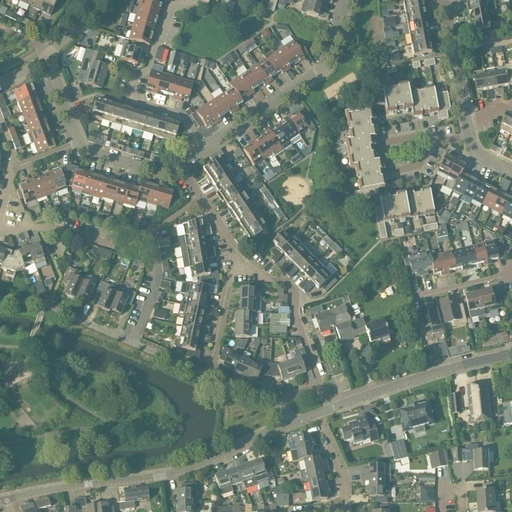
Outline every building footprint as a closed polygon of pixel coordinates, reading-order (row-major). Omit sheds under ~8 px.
[(39,11),(44,0),(31,0),(29,6),(39,11)] [(57,2),(52,0),(44,0),(39,11),(50,16),(57,2)] [(140,0),(138,8),(159,14),(161,5),(142,0),(140,0)] [(405,13),(424,10),(423,4),(435,2),(434,0),(418,0),(403,3),(405,13)] [(468,11),(487,7),(485,0),(466,0),(464,1),(465,5),(467,4),(468,11)] [(321,7),(304,2),(301,13),(317,18),(321,7)] [(389,11),(394,11),(394,5),(380,6),(381,17),(389,16),(389,11)] [(468,22),(489,18),(487,7),(468,11),(470,17),(467,18),(468,22)] [(136,16),(156,22),(159,14),(138,8),(136,16)] [(407,24),(426,20),(438,18),(437,14),(425,16),(424,10),(405,13),(407,24)] [(133,24),(154,30),(156,22),(136,16),(133,24)] [(409,35),(428,31),(426,25),(439,22),(438,18),(426,20),(407,24),(409,35)] [(468,22),(469,26),(471,26),(473,32),(491,29),(489,18),(468,22)] [(389,19),(382,20),(383,24),(384,28),(390,27),(391,27),(390,23),(389,19)] [(33,23),(31,29),(37,31),(39,26),(33,23)] [(131,32),(152,38),(154,30),(133,24),(131,32)] [(267,30),(261,34),(264,39),(271,34),(267,30)] [(411,45),(430,42),(438,40),(442,39),(441,35),(429,37),(428,31),(409,35),(411,45)] [(152,38),(131,32),(128,40),(149,46),(152,38)] [(252,40),(243,46),(246,50),(255,44),(252,40)] [(411,45),(413,56),(421,55),(424,56),(425,54),(432,53),(430,46),(439,44),(438,40),(430,42),(411,45)] [(293,41),(283,48),(294,63),(299,60),(300,62),(305,59),(304,58),(308,55),(301,45),(297,48),(293,41)] [(120,57),(122,46),(117,44),(114,56),(120,57)] [(123,46),(119,60),(137,65),(141,51),(123,46)] [(67,52),(67,53),(74,61),(77,58),(79,49),(74,47),(67,52)] [(164,49),(158,47),(154,60),(160,62),(164,49)] [(294,63),(283,48),(274,54),(286,72),(290,69),(289,67),(294,63)] [(286,72),(274,54),(272,50),(263,56),(265,60),(276,75),(281,72),(282,74),(286,72)] [(85,84),(101,89),(107,67),(99,64),(102,55),(91,51),(86,69),(89,69),(85,84)] [(276,75),(265,60),(256,66),(268,84),(272,81),(271,79),(276,75)] [(268,84),(256,66),(247,72),(258,87),(263,84),(264,86),(268,84)] [(495,69),(498,87),(509,85),(505,67),(495,69)] [(484,71),(488,89),(498,87),(495,69),(484,71)] [(156,95),(162,74),(151,71),(146,89),(150,90),(149,93),(156,95)] [(484,71),(473,73),(477,91),(488,89),(484,71)] [(258,87),(247,72),(238,78),(250,96),(254,93),(253,91),(258,87)] [(167,95),(172,77),(162,74),(156,95),(160,96),(161,93),(167,95)] [(176,101),(183,80),(172,77),(167,95),(172,97),(172,99),(176,101)] [(250,96),(238,78),(229,84),(232,88),(240,100),(240,99),(245,96),(246,98),(250,96)] [(176,101),(181,102),(182,100),(188,101),(194,83),(183,80),(176,101)] [(71,87),(76,99),(83,97),(78,85),(71,87)] [(386,115),(411,110),(412,110),(409,92),(407,85),(382,89),(381,90),(382,90),(382,94),(383,98),(384,102),(384,106),(386,115)] [(14,92),(18,103),(38,95),(37,91),(34,92),(32,86),(14,92)] [(232,88),(223,94),(235,112),(239,109),(238,107),(243,103),(240,99),(240,100),(232,88)] [(438,113),(435,95),(434,88),(409,92),(412,110),(411,110),(412,118),(437,113),(438,113)] [(438,113),(437,113),(438,120),(448,119),(446,112),(450,111),(447,93),(435,95),(438,113)] [(235,112),(223,94),(214,100),(225,116),(229,112),(231,114),(235,112)] [(22,113),(40,106),(38,101),(40,100),(38,95),(18,103),(17,103),(21,114),(22,113)] [(225,116),(214,100),(205,106),(217,124),(221,121),(220,119),(225,116)] [(101,121),(101,120),(106,104),(96,101),(91,117),(101,120),(101,121)] [(106,104),(101,120),(101,121),(112,124),(117,107),(106,104)] [(40,106),(22,113),(26,123),(46,116),(44,111),(42,112),(40,106)] [(217,124),(205,106),(191,116),(199,128),(204,125),(206,128),(209,126),(211,128),(217,124)] [(117,107),(112,124),(122,127),(124,120),(127,110),(117,107)] [(7,108),(1,111),(4,120),(10,117),(7,108)] [(127,110),(124,120),(122,127),(132,130),(137,113),(127,110)] [(371,139),(375,138),(371,112),(361,114),(357,115),(353,115),(349,116),(345,117),(350,141),(350,143),(367,140),(371,139)] [(137,113),(132,130),(143,133),(148,116),(137,113)] [(287,118),(299,136),(308,130),(310,132),(315,128),(308,118),(303,122),(298,114),(293,117),(291,115),(287,118)] [(510,135),(511,130),(511,116),(508,114),(500,130),(510,135)] [(30,133),(47,127),(45,121),(48,120),(46,116),(26,123),(30,133)] [(153,136),(158,119),(148,116),(143,133),(153,136)] [(290,142),(299,136),(287,118),(283,121),(284,123),(279,126),(290,142)] [(153,136),(163,139),(168,122),(158,119),(153,136)] [(168,122),(163,139),(174,142),(179,125),(168,122)] [(290,142),(279,126),(275,129),(273,127),(269,130),(283,151),(293,145),(290,142)] [(34,143),(54,136),(52,131),(49,132),(47,127),(30,133),(34,143)] [(283,151),(269,130),(265,133),(266,135),(261,138),(272,154),(275,157),(283,151)] [(34,143),(38,154),(55,147),(53,141),(55,140),(54,136),(34,143)] [(12,140),(15,149),(21,147),(17,138),(12,140)] [(272,154),(261,138),(257,141),(255,139),(251,142),(263,160),(272,154)] [(371,139),(367,140),(350,143),(350,141),(345,142),(350,168),(355,167),(355,166),(375,163),(371,139)] [(494,141),(490,150),(496,153),(498,149),(501,144),(494,141)] [(263,160),(251,142),(247,145),(248,147),(243,151),(254,166),(263,160)] [(301,152),(304,157),(311,153),(307,148),(301,152)] [(204,176),(207,179),(224,168),(221,162),(224,160),(218,151),(209,157),(212,162),(203,169),(206,174),(204,176)] [(298,155),(292,158),(295,163),(301,159),(298,155)] [(446,179),(457,158),(453,155),(451,158),(446,155),(437,172),(447,177),(446,179)] [(452,190),(456,181),(457,182),(462,171),(463,171),(466,165),(460,162),(463,157),(459,155),(457,158),(446,179),(446,180),(448,181),(446,185),(445,188),(451,191),(452,190)] [(355,167),(359,192),(365,191),(369,191),(373,190),(377,189),(385,188),(380,162),(375,163),(355,166),(355,167)] [(69,187),(69,165),(68,165),(59,169),(60,171),(54,173),(53,171),(49,173),(56,193),(67,189),(67,188),(69,187)] [(82,192),(88,171),(84,170),(83,172),(77,171),(78,168),(69,165),(69,187),(71,188),(71,189),(82,192)] [(282,172),(278,166),(271,171),(274,177),(282,172)] [(224,168),(207,179),(209,183),(211,181),(215,187),(230,177),(224,168)] [(88,171),(82,192),(81,194),(92,197),(98,177),(92,175),(93,173),(88,171)] [(270,171),(261,178),(263,180),(265,183),(274,177),(270,171)] [(462,195),(471,178),(466,176),(467,173),(463,171),(462,171),(457,182),(456,181),(452,190),(453,190),(453,193),(459,196),(462,195)] [(56,193),(49,173),(44,175),(45,177),(40,179),(46,197),(56,193)] [(102,200),(109,178),(104,176),(104,179),(98,177),(92,197),(102,200)] [(230,177),(215,187),(218,192),(216,194),(219,197),(236,185),(230,177)] [(113,204),(113,201),(119,183),(113,181),(114,179),(109,178),(102,200),(113,204)] [(472,200),(482,181),(477,179),(476,181),(471,178),(462,195),(472,200)] [(46,197),(40,179),(34,181),(33,179),(29,180),(36,201),(46,197)] [(36,201),(29,180),(24,182),(25,185),(19,187),(20,190),(16,191),(20,199),(23,198),(26,205),(36,201)] [(147,204),(152,186),(146,184),(147,181),(142,180),(139,189),(140,189),(136,201),(137,201),(147,204)] [(482,205),(490,188),(485,185),(486,183),(482,181),(472,200),(482,205)] [(124,204),(130,184),(125,182),(125,185),(119,183),(113,201),(124,204)] [(137,201),(136,201),(140,189),(139,189),(134,188),(135,185),(130,184),(124,204),(123,207),(134,210),(134,208),(135,208),(137,201)] [(157,207),(163,186),(158,185),(158,187),(152,186),(147,204),(157,207)] [(227,205),(242,194),(250,190),(247,186),(240,191),(236,185),(219,197),(221,201),(223,199),(227,205)] [(157,207),(168,210),(173,192),(167,190),(168,188),(163,186),(157,207)] [(440,191),(432,187),(434,202),(440,191)] [(491,210),(501,191),(497,189),(496,191),(490,188),(482,205),(491,210)] [(404,194),(405,202),(409,219),(434,214),(429,189),(404,194)] [(242,194),(227,205),(230,210),(228,212),(231,215),(248,203),(245,198),(252,193),(250,190),(242,194)] [(262,194),(267,201),(272,198),(267,191),(262,194)] [(501,215),(510,198),(504,195),(505,193),(501,191),(491,210),(501,215)] [(381,211),(382,215),(382,219),(383,223),(383,224),(384,224),(409,219),(405,202),(404,194),(379,198),(380,208),(381,211)] [(511,220),(511,217),(511,199),(510,198),(501,215),(511,220)] [(268,203),(273,210),(278,206),(273,200),(268,203)] [(248,203),(231,215),(233,219),(235,217),(239,223),(254,212),(248,203)] [(43,218),(49,215),(47,210),(41,212),(43,218)] [(254,212),(239,223),(243,228),(240,230),(243,233),(260,221),(254,212)] [(205,232),(211,231),(210,227),(202,229),(200,222),(191,223),(190,217),(183,219),(179,221),(179,226),(182,226),(184,236),(202,233),(205,232)] [(260,221),(243,233),(245,237),(247,235),(251,241),(267,231),(260,221)] [(436,233),(437,239),(447,237),(445,226),(439,227),(440,232),(436,233)] [(272,243),(280,251),(293,238),(286,230),(272,243)] [(186,247),(204,243),(202,233),(184,236),(186,247)] [(6,252),(1,269),(6,271),(5,276),(14,278),(15,273),(25,269),(18,252),(14,254),(12,258),(10,257),(12,253),(10,252),(11,248),(13,249),(14,246),(10,239),(9,238),(7,245),(5,251),(6,252)] [(293,238),(280,251),(278,253),(274,257),(271,260),(274,263),(283,254),(288,259),(301,245),(293,238)] [(157,241),(159,249),(168,247),(170,245),(169,239),(157,241)] [(483,244),(488,265),(492,264),(492,261),(498,260),(504,258),(505,256),(502,247),(504,247),(502,241),(501,241),(494,242),(483,244)] [(182,258),(188,257),(206,254),(215,253),(214,249),(205,250),(204,243),(186,247),(180,248),(182,258)] [(38,244),(28,248),(35,265),(45,261),(38,244)] [(488,265),(483,244),(472,247),(477,265),(477,268),(478,269),(479,269),(480,269),(480,268),(480,267),(480,264),(482,264),(483,266),(488,265)] [(301,245),(288,259),(292,263),(283,272),(286,275),(289,272),(295,266),(309,253),(301,245)] [(462,249),(467,270),(471,269),(471,267),(477,265),(472,247),(462,249)] [(35,265),(28,248),(18,252),(25,269),(27,276),(37,272),(34,265),(35,265)] [(102,259),(104,252),(97,249),(95,256),(102,259)] [(451,252),(455,270),(461,269),(462,271),(467,270),(462,249),(451,252)] [(445,275),(440,255),(435,256),(434,251),(429,252),(430,257),(433,271),(434,275),(440,274),(441,276),(445,275)] [(430,257),(429,252),(418,255),(423,276),(428,275),(427,272),(433,271),(430,257)] [(450,272),(455,270),(451,252),(440,255),(445,275),(450,274),(450,272)] [(188,257),(189,268),(208,265),(207,259),(215,257),(215,253),(206,254),(188,257)] [(309,253),(295,266),(289,272),(292,275),(298,269),(303,274),(316,261),(309,253)] [(423,276),(418,255),(403,259),(407,273),(411,272),(412,276),(418,274),(419,277),(423,276)] [(316,261),(303,274),(308,279),(299,288),(302,291),(305,288),(304,288),(309,283),(311,282),(324,268),(316,261)] [(208,265),(189,268),(191,279),(197,278),(197,282),(218,286),(219,280),(218,269),(209,271),(208,265)] [(76,299),(83,282),(77,279),(80,273),(68,268),(61,284),(63,285),(68,288),(65,295),(68,296),(67,297),(74,300),(74,299),(76,299)] [(324,268),(311,282),(319,289),(332,276),(324,268)] [(169,271),(163,272),(162,278),(172,280),(170,271),(169,271)] [(98,294),(102,283),(97,280),(86,276),(83,282),(76,299),(84,303),(85,301),(87,302),(92,291),(98,294)] [(169,291),(170,283),(161,281),(159,287),(159,289),(169,291)] [(36,297),(46,296),(43,283),(33,285),(36,297)] [(109,312),(116,295),(118,290),(108,285),(102,283),(98,294),(103,296),(98,307),(109,312)] [(206,299),(208,288),(197,286),(190,284),(188,295),(206,299)] [(374,287),(376,293),(383,290),(381,285),(374,287)] [(255,301),(255,289),(240,288),(240,301),(255,301)] [(119,289),(118,290),(116,295),(109,312),(110,311),(120,315),(125,304),(131,306),(136,294),(131,292),(130,293),(119,289)] [(478,293),(483,316),(497,313),(497,311),(497,310),(502,309),(499,294),(492,295),(490,290),(478,293)] [(478,293),(465,296),(471,319),(478,317),(483,316),(478,293)] [(206,299),(188,295),(184,295),(184,298),(187,298),(186,306),(180,304),(180,305),(213,312),(214,307),(205,305),(206,299)] [(454,327),(467,324),(462,305),(456,306),(454,299),(440,302),(445,324),(453,322),(454,327)] [(240,301),(239,313),(251,313),(251,314),(255,314),(255,301),(240,301)] [(422,307),(420,307),(425,329),(430,327),(432,334),(443,332),(439,317),(433,318),(430,305),(428,305),(428,304),(421,305),(422,307)] [(213,312),(180,305),(177,315),(202,320),(203,314),(212,315),(213,312)] [(335,327),(341,344),(355,338),(355,337),(366,333),(370,344),(379,340),(380,344),(389,340),(388,337),(389,337),(383,321),(365,327),(362,319),(351,323),(344,305),(314,316),(320,333),(335,327)] [(153,318),(165,320),(166,313),(154,310),(153,318)] [(250,326),(251,314),(251,313),(239,313),(235,313),(235,325),(250,326)] [(289,320),(280,320),(281,314),(278,314),(278,315),(272,315),(272,320),(270,321),(270,326),(280,327),(286,327),(289,327),(289,320)] [(202,320),(177,315),(183,317),(181,327),(199,331),(202,320)] [(250,326),(235,325),(234,338),(250,338),(250,326)] [(199,331),(181,327),(179,338),(197,341),(199,331)] [(483,337),(485,346),(509,341),(507,332),(483,337)] [(197,341),(179,338),(178,341),(177,341),(175,342),(174,346),(175,348),(177,348),(187,351),(186,353),(186,358),(199,360),(200,352),(195,352),(197,341)] [(236,338),(234,346),(245,349),(247,341),(236,338)] [(450,343),(439,346),(441,356),(453,354),(450,343)] [(465,345),(458,347),(460,354),(467,353),(466,347),(465,345)] [(233,372),(240,358),(228,353),(230,351),(224,348),(219,360),(224,362),(222,367),(233,372)] [(294,377),(305,373),(304,367),(309,365),(303,348),(294,352),(296,360),(288,362),(294,377)] [(426,362),(438,359),(436,351),(424,354),(426,362)] [(245,377),(251,363),(240,358),(233,372),(245,377)] [(294,377),(288,362),(277,367),(276,364),(270,364),(269,377),(280,377),(282,381),(294,377)] [(269,377),(270,364),(264,364),(262,368),(251,363),(245,377),(256,382),(259,376),(269,377)] [(487,384),(466,386),(470,423),(491,421),(487,384)] [(459,406),(458,395),(450,396),(451,406),(459,406)] [(511,417),(511,402),(502,402),(503,423),(511,422),(511,417)] [(427,404),(417,407),(417,406),(409,408),(409,409),(399,412),(404,431),(433,424),(427,404)] [(341,430),(344,442),(351,440),(351,442),(353,442),(353,445),(362,443),(361,438),(368,436),(370,443),(378,441),(373,421),(366,423),(364,418),(355,420),(356,423),(348,425),(349,428),(341,430)] [(311,447),(311,448),(314,447),(313,441),(310,442),(309,437),(303,438),(302,432),(290,434),(291,441),(294,440),(296,450),(290,451),(290,452),(311,447)] [(408,458),(403,441),(390,444),(394,462),(408,458)] [(478,445),(466,446),(467,450),(453,451),(454,463),(468,462),(468,458),(473,458),(474,471),(488,471),(488,463),(493,463),(493,453),(487,453),(487,452),(478,452),(478,445)] [(304,460),(318,457),(320,457),(319,451),(312,452),(311,448),(311,447),(290,452),(292,462),(304,460)] [(445,452),(430,453),(431,467),(445,466),(445,452)] [(306,471),(327,466),(326,460),(319,462),(318,457),(304,460),(306,471)] [(249,464),(254,478),(256,484),(267,480),(268,483),(274,480),(269,464),(263,466),(261,460),(249,464)] [(254,478),(249,464),(237,468),(242,483),(254,478)] [(361,476),(390,476),(390,465),(368,465),(368,470),(361,470),(361,476)] [(308,481),(323,478),(322,473),(329,472),(327,466),(306,471),(308,481)] [(242,483),(237,468),(226,472),(231,487),(242,483)] [(231,487),(226,472),(214,476),(219,491),(231,487)] [(368,482),(368,487),(390,487),(390,476),(361,476),(361,482),(368,482)] [(310,492),(327,488),(326,483),(324,483),(323,478),(308,481),(310,492)] [(478,503),(495,502),(495,490),(501,490),(501,483),(484,484),(485,490),(477,491),(478,503)] [(177,503),(192,503),(192,502),(196,502),(196,484),(181,484),(181,490),(176,490),(177,503)] [(119,503),(120,510),(135,508),(134,502),(148,500),(147,487),(123,490),(125,503),(119,503)] [(368,487),(366,487),(366,493),(368,493),(368,498),(374,498),(374,504),(387,504),(387,498),(390,498),(390,487),(368,487)] [(328,494),(327,488),(310,492),(312,502),(327,499),(326,494),(328,494)] [(433,488),(420,488),(420,502),(433,502),(433,488)] [(34,511),(50,507),(48,500),(20,508),(20,511),(34,511)] [(496,511),(495,502),(478,503),(478,511),(496,511)] [(192,511),(192,503),(177,503),(176,511),(195,511),(192,511)]
